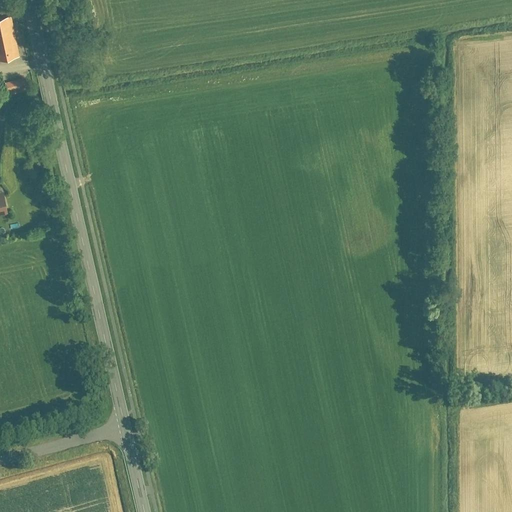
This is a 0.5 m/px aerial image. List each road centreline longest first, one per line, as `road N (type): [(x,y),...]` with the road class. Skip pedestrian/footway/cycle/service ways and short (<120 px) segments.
road 1 (tertiary): [(124,426),(27,0)]
road 2 (residential): [(0,460),(124,426)]
